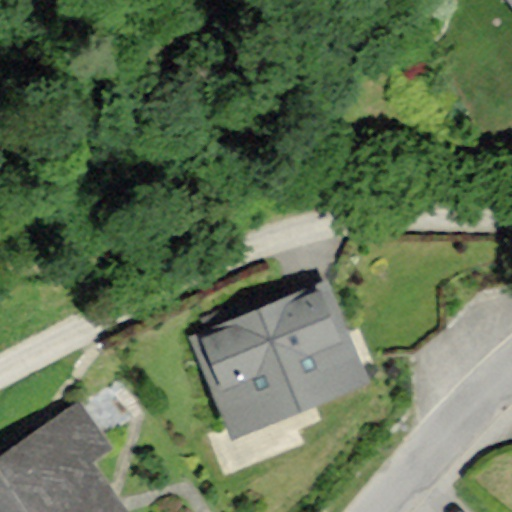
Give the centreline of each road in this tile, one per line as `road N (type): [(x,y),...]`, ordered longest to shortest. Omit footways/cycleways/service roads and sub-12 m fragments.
road 1 (residential): [(0,376),(257,245),(312,227),(511,216)]
road 2 (residential): [(377,511),(511,371)]
